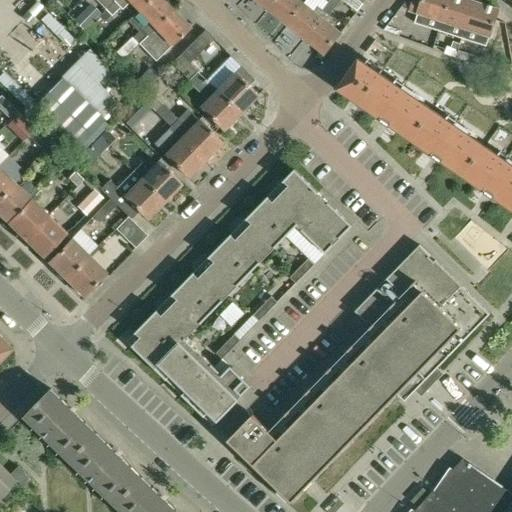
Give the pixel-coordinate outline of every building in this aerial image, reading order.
[(96,0),(105,8),(113,0),(96,0)] [(148,0),(113,0),(105,8),(113,16),(129,0),(138,10),(148,0)] [(132,36),(138,43),(172,9),(163,0),(148,0),(138,10),(149,20),(132,36)] [(257,0),(269,9),(276,0),(257,0)] [(301,0),(276,0),(269,9),(288,24),(305,3),(301,0)] [(329,15),(337,5),(330,0),(329,0),(322,9),(326,12),(329,15)] [(341,0),(339,3),(355,15),(362,6),(354,0),(341,0)] [(415,22),(438,30),(448,0),(422,0),(422,1),(420,0),(413,0),(410,10),(418,13),(415,22)] [(462,38),(474,1),(470,0),(448,0),(438,30),(462,38)] [(474,1),(462,38),(486,46),(498,9),(474,1)] [(305,38),(322,16),(326,12),(322,9),(318,6),(315,11),(305,3),(288,24),(305,38)] [(146,51),(163,35),(172,44),(190,26),(172,9),(138,43),(146,51)] [(82,12),(74,19),(85,29),(92,22),(82,12)] [(75,40),(73,38),(47,13),(40,20),(65,45),(67,47),(75,40)] [(322,16),(305,38),(324,53),(341,32),(322,16)] [(197,54),(214,37),(206,29),(189,46),(197,54)] [(459,59),(462,51),(447,46),(444,53),(459,59)] [(89,50),(63,77),(100,114),(106,120),(119,106),(113,100),(97,83),(109,71),(89,50)] [(476,56),(462,51),(459,59),(474,64),(476,56)] [(181,70),(189,62),(181,54),(173,62),(181,70)] [(357,102),(359,104),(380,72),(358,57),(336,88),(351,98),(350,99),(356,104),(357,102)] [(216,88),(239,112),(256,94),(247,85),(254,78),(239,64),(216,88)] [(135,82),(144,91),(148,87),(159,76),(150,67),(135,82)] [(222,128),(239,112),(216,88),(215,89),(196,71),(187,80),(206,99),(199,105),(222,128)] [(433,109),(380,72),(359,104),(380,118),(379,120),(387,125),(388,123),(412,140),(433,109)] [(33,106),(43,116),(76,149),(106,120),(100,114),(63,77),(33,106)] [(148,87),(144,91),(140,95),(149,103),(157,95),(148,87)] [(1,95),(0,95),(0,109),(11,120),(19,113),(1,95)] [(156,111),(171,126),(204,158),(221,141),(198,118),(188,109),(178,119),(163,103),(156,111)] [(141,117),(129,106),(119,117),(130,128),(141,117)] [(441,160),(462,175),(483,144),(433,109),(412,140),(432,154),(431,155),(440,161),(441,160)] [(23,141),(28,136),(35,129),(19,113),(11,120),(6,125),(23,141)] [(44,153),(47,150),(56,140),(40,124),(35,129),(28,136),(44,153)] [(188,176),(204,158),(171,126),(155,143),(164,153),(188,176)] [(115,136),(107,129),(99,137),(107,145),(115,136)] [(99,153),(107,145),(99,137),(91,145),(99,153)] [(60,169),(73,156),(56,140),(47,150),(57,160),(54,163),(60,169)] [(483,191),(492,198),(493,197),(511,209),(511,164),(483,144),(462,175),(484,190),(483,191)] [(138,161),(131,168),(163,200),(181,183),(157,160),(147,170),(138,161)] [(129,213),(135,206),(147,217),(163,200),(131,168),(114,186),(108,180),(102,186),(112,196),(119,203),(129,213)] [(0,197),(14,183),(0,169),(0,197)] [(157,310),(136,332),(135,333),(140,338),(132,346),(167,380),(172,375),(187,390),(182,395),(205,417),(210,412),(218,420),(242,395),(251,386),(231,366),(223,375),(186,339),(297,226),(326,253),(353,226),(295,169),(283,181),(288,186),(274,202),(268,196),(246,219),(252,224),(237,239),(231,234),(209,257),(214,262),(199,278),(194,272),(172,295),(177,300),(162,315),(157,310)] [(75,171),(68,179),(76,187),(84,180),(75,171)] [(0,197),(0,215),(8,223),(31,200),(14,183),(0,197)] [(93,189),(77,206),(86,215),(102,198),(93,189)] [(99,223),(119,203),(112,196),(92,216),(99,223)] [(8,223),(25,240),(48,216),(31,200),(8,223)] [(25,240),(42,256),(42,257),(56,242),(65,233),(48,216),(25,240)] [(115,229),(135,248),(147,235),(127,217),(115,229)] [(48,262),(65,279),(88,255),(71,238),(48,262)] [(228,440),(245,456),(279,490),(277,492),(287,501),(289,500),(292,502),(408,384),(415,391),(421,386),(424,389),(436,377),(432,374),(490,314),(435,260),(434,262),(429,258),(431,256),(420,245),(387,279),(397,289),(388,298),(378,288),(355,311),(366,322),(368,321),(372,325),(269,430),(253,415),(228,440)] [(88,255),(65,279),(82,296),(105,272),(91,258),(88,255)] [(290,278),(296,283),(315,265),(309,259),(290,278)] [(253,315),(259,321),(278,302),(272,296),(253,315)] [(222,359),(241,340),(235,334),(216,353),(222,359)] [(0,359),(10,349),(0,338),(0,359)] [(48,438),(54,444),(80,417),(51,389),(25,415),(48,438)] [(80,417),(54,444),(85,474),(110,447),(80,417)] [(85,474),(116,504),(141,477),(110,447),(85,474)] [(511,511),(511,493),(463,459),(452,471),(437,492),(434,490),(413,511),(511,511)] [(0,511),(0,493),(14,480),(21,487),(30,478),(17,464),(8,473),(0,465),(0,511)] [(123,511),(167,511),(172,507),(141,477),(116,504),(123,511)]
